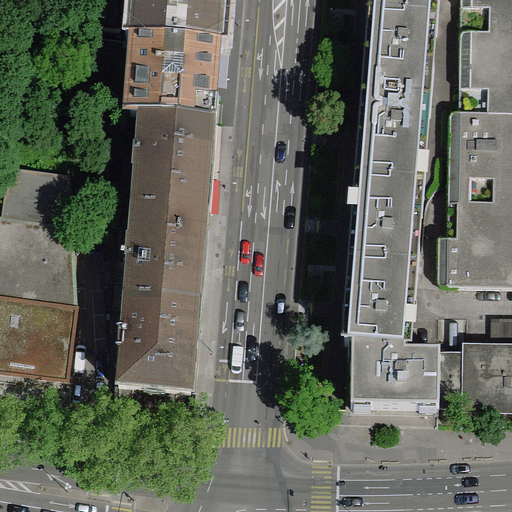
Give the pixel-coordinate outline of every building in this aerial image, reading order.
[(144,0),(141,41),(212,47),(215,0),(144,0)] [(374,0),(373,20),(433,25),(435,0),(374,0)] [(511,0),(461,0),(461,11),(486,11),(486,36),(461,36),(460,91),(486,91),(485,117),(460,116),(455,116),(453,117),(452,119),(448,243),(440,243),(439,286),(440,289),(443,290),(511,291),(511,0)] [(461,11),(461,36),(486,36),(486,11),(461,11)] [(366,102),(427,107),(433,25),(373,20),(366,102)] [(131,119),(141,121),(214,127),(218,126),(219,106),(208,105),(212,47),(141,41),(136,99),(132,99),(131,119)] [(486,91),(460,91),(460,116),(485,117),(486,91)] [(360,183),(420,188),(427,107),(366,102),(360,183)] [(133,210),(207,216),(214,127),(141,121),(139,157),(137,157),(133,210)] [(0,375),(69,385),(79,311),(76,310),(72,223),(70,180),(11,173),(5,223),(36,227),(33,248),(0,243),(0,375)] [(354,265),(413,270),(420,188),(360,183),(354,265)] [(199,307),(207,216),(133,210),(127,265),(130,265),(127,301),(199,307)] [(36,227),(5,223),(0,222),(0,243),(33,248),(36,227)] [(354,348),(406,353),(413,270),(354,265),(347,347),(354,348)] [(192,398),(199,307),(127,301),(124,337),(122,337),(120,355),(123,355),(119,391),(192,398)] [(511,321),(498,322),(498,351),(511,351),(511,321)] [(406,362),(406,353),(354,348),(353,412),(439,413),(440,410),(440,358),(415,358),(415,363),(406,362)] [(467,351),(467,359),(467,410),(466,414),(511,414),(511,351),(498,351),(467,351)] [(467,359),(440,358),(440,410),(467,410),(467,359)]
